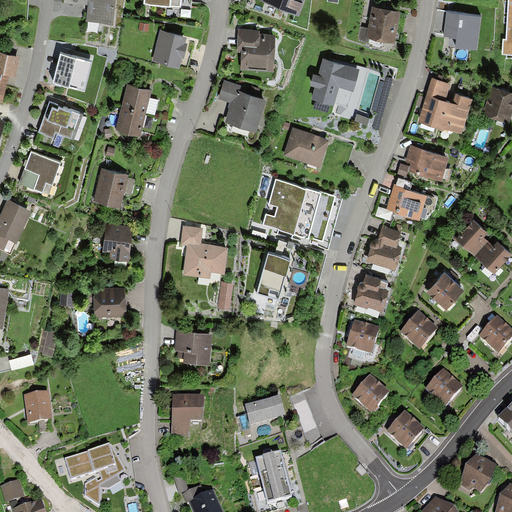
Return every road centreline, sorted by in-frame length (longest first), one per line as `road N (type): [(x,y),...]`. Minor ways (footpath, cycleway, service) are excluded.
road 1 (residential): [(398,495),(325,395),(321,360),(332,292),(407,89),(429,0)]
road 2 (residential): [(160,511),(150,468),(156,236),(177,147),(210,60),(219,0)]
road 3 (residential): [(46,0),(28,96),(0,175)]
road 4 (residential): [(511,379),(433,471),(398,495)]
